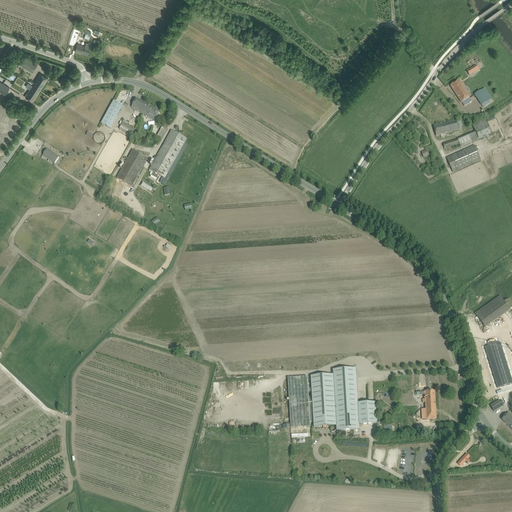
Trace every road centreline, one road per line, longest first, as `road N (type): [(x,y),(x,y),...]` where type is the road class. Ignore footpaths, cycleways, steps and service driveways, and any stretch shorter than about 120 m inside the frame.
road 1 (tertiary): [(482,419),(431,274),(338,206)]
road 2 (unclassified): [(338,206),(446,60),(511,3)]
road 3 (tertiary): [(338,206),(139,83)]
road 4 (tertiary): [(0,167),(49,103),(87,81)]
